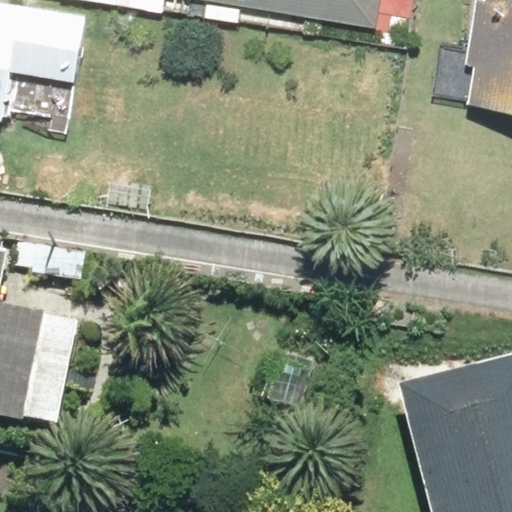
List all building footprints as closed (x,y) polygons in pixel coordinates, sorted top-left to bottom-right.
[(0,0),(0,116),(14,119),(22,70),(89,81),(99,16),(0,0)] [(173,0),(218,0),(387,27),(390,0),(99,0),(172,11),(173,0)] [(511,107),(511,0),(484,0),(476,63),(487,64),(481,104),(511,107)] [(0,255),(0,423),(70,437),(92,326),(8,310),(17,259),(0,255)] [(511,511),(511,369),(412,396),(442,511),(511,511)]
